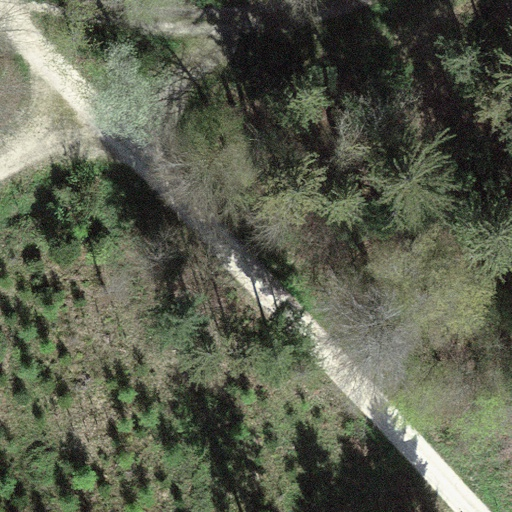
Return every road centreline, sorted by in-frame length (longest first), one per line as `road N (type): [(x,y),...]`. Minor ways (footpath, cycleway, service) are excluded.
road 1 (track): [(19,0),(134,115),(467,511)]
road 2 (track): [(134,115),(356,0)]
road 3 (track): [(134,115),(0,187)]
